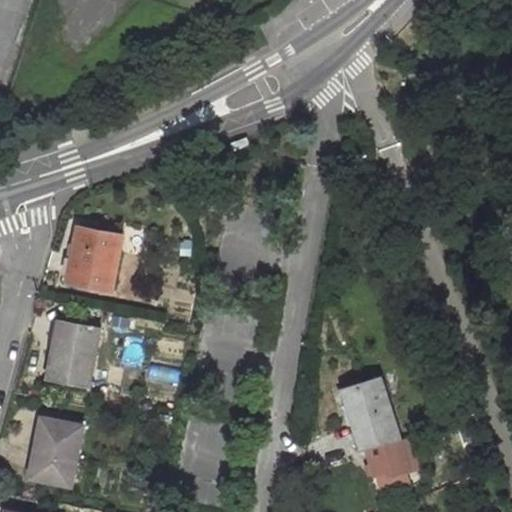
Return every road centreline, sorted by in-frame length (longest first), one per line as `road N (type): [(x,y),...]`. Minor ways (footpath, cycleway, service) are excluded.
road 1 (unclassified): [(252,511),(318,167),(330,49)]
road 2 (residential): [(16,183),(263,90),(330,49)]
road 3 (residential): [(0,356),(29,244),(16,183)]
